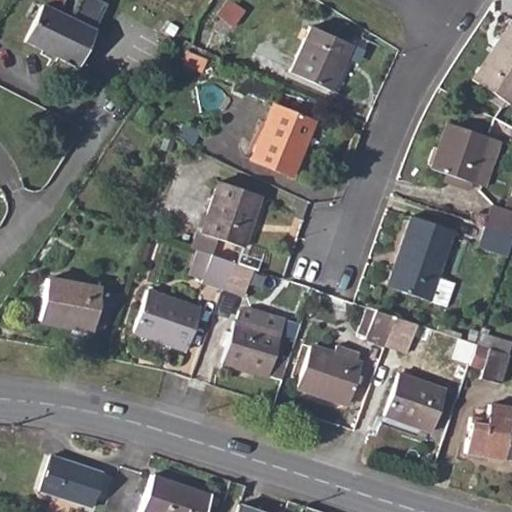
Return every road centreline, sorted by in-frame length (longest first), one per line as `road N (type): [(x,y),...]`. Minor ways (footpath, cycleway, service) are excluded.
road 1 (tertiary): [(0,399),(125,420),(433,511)]
road 2 (residential): [(446,20),(327,260)]
